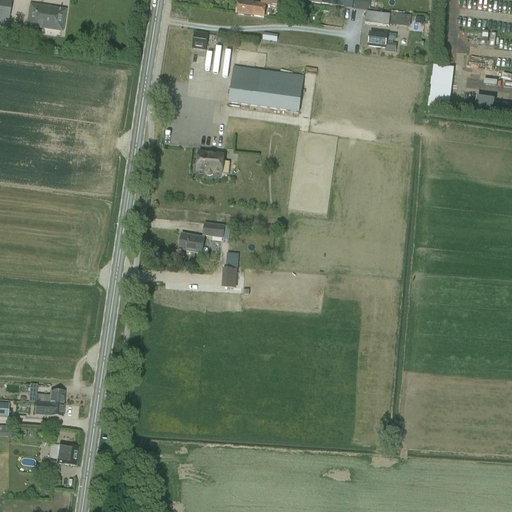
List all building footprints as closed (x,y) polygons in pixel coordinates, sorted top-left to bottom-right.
[(0,0),(0,28),(7,30),(11,4),(11,0),(0,0)] [(238,1),(236,15),(253,17),(253,16),(263,18),(265,6),(283,9),(284,0),(261,0),(261,5),(238,1)] [(302,0),(302,2),(320,5),(320,4),(338,7),(352,9),(353,0),(302,0)] [(368,0),(368,4),(362,3),(361,6),(377,9),(378,0),(368,0)] [(60,31),(63,12),(31,7),(28,26),(60,31)] [(366,13),(365,25),(389,28),(389,26),(410,28),(412,17),(390,14),(390,16),(366,13)] [(386,36),(369,33),(368,47),(385,49),(384,53),(395,54),(396,45),(392,45),(393,41),(386,40),(386,36)] [(487,46),(488,33),(473,33),(472,45),(487,46)] [(488,46),(500,47),(501,34),(489,33),(488,46)] [(207,36),(195,34),(193,50),(206,51),(207,36)] [(277,43),(277,36),(263,34),(262,41),(277,43)] [(258,53),(237,49),(228,105),(308,115),(313,78),(254,71),(254,66),(256,66),(258,53)] [(433,67),(428,109),(447,111),(452,69),(433,67)] [(177,127),(167,126),(166,143),(184,144),(185,121),(177,120),(177,127)] [(212,177),(220,178),(220,180),(223,182),(225,183),(228,181),(229,178),(237,179),(239,161),(214,159),(212,177)] [(229,240),(230,228),(225,228),(225,227),(204,224),(202,237),(223,240),(229,240)] [(181,235),(178,251),(201,255),(204,240),(181,235)] [(236,271),(226,271),(225,289),(235,289),(236,271)] [(35,404),(49,405),(63,406),(64,394),(50,393),(50,397),(36,395),(29,395),(29,404),(35,404)] [(35,416),(48,417),(62,418),(63,406),(49,405),(49,407),(44,406),(44,408),(35,407),(35,406),(21,405),(20,415),(35,416)] [(0,425),(0,436),(8,436),(8,426),(0,425)] [(65,447),(65,448),(58,447),(56,464),(44,462),(43,470),(57,472),(58,464),(62,465),(75,467),(78,449),(65,447)]
